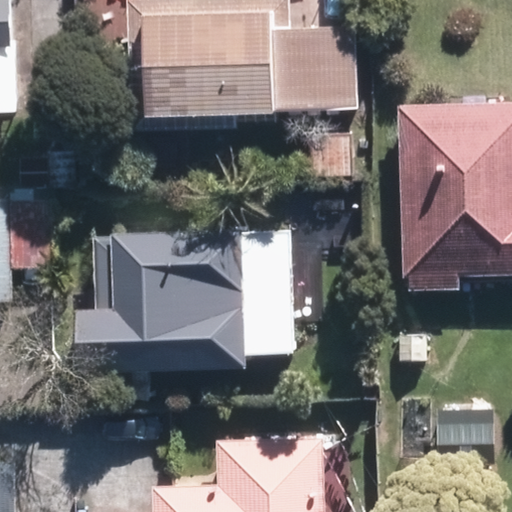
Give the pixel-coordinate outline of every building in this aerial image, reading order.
[(0,0),(0,148),(1,148),(0,113),(0,35),(14,35),(12,0),(0,0)] [(289,0),(125,0),(129,124),(235,122),(234,104),(358,100),(356,20),(290,22),(289,0)] [(511,93),(397,96),(402,270),(511,266),(511,93)] [(353,170),(354,122),(311,123),(310,169),(353,170)] [(18,184),(75,181),(73,145),(44,146),(46,152),(16,153),(18,184)] [(0,305),(10,306),(9,270),(54,269),(53,201),(49,201),(50,191),(0,191),(0,305)] [(247,224),(246,220),(116,222),(117,299),(82,299),(83,361),(248,358),(248,345),(296,344),(294,223),(247,224)] [(422,355),(421,331),(393,331),(394,355),(422,355)] [(80,511),(326,511),(325,430),(215,432),(216,478),(151,478),(152,511),(81,511),(80,511)] [(16,511),(16,461),(0,461),(0,511),(16,511)]
